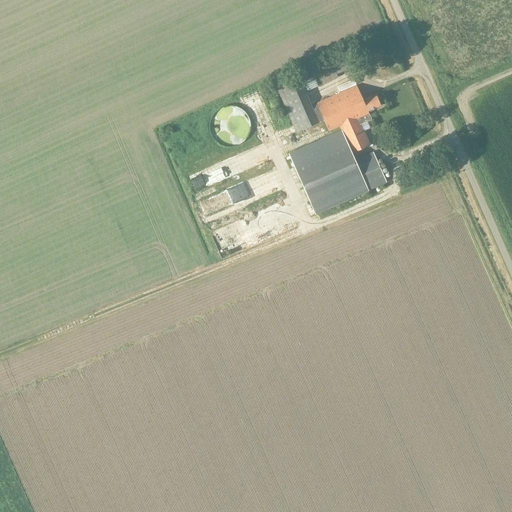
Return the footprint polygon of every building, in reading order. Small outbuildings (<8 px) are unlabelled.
[(354,66),(350,57),(332,65),(329,59),(315,65),(323,84),(338,77),(336,74),(354,66)] [(370,96),(363,100),(361,96),(356,86),(332,96),(311,106),(307,96),(305,92),(318,86),(312,72),(299,78),(277,88),(281,96),(296,132),(302,130),(324,120),(329,131),(339,126),(352,153),(370,145),(361,124),(371,119),(368,111),(380,105),(376,96),(375,94),(370,96)] [(243,113),(212,115),(213,124),(211,124),(212,135),(219,134),(220,139),(245,138),(243,113)] [(354,161),(341,130),(288,154),(314,213),(332,205),(386,181),(373,153),(354,161)] [(295,134),(286,137),(288,143),(297,139),(295,134)] [(250,149),(209,171),(213,178),(247,159),(249,162),(255,159),(250,149)] [(266,182),(259,186),(262,192),(269,188),(266,182)] [(201,199),(204,211),(227,205),(224,193),(201,199)] [(216,242),(222,254),(228,251),(222,239),(216,242)]
